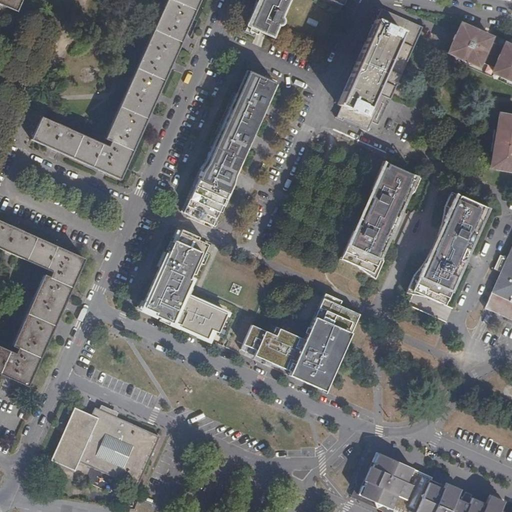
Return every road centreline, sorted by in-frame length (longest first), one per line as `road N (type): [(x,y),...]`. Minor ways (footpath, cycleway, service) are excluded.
road 1 (residential): [(92,307),(359,427)]
road 2 (residential): [(135,209),(18,156),(3,188),(119,243)]
road 3 (residential): [(0,501),(92,307)]
road 4 (residential): [(135,209),(213,36)]
road 5 (residential): [(488,365),(459,319),(509,210)]
road 6 (residential): [(317,117),(252,258)]
road 7 (residential): [(359,427),(415,430),(488,365)]
road 8 (residential): [(213,36),(330,89)]
